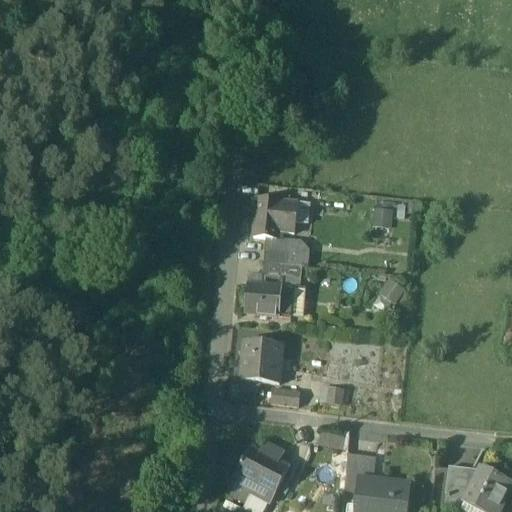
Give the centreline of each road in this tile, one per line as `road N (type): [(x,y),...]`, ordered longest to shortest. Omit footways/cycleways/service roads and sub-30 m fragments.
road 1 (residential): [(498,438),(216,411)]
road 2 (residential): [(235,183),(216,411)]
road 3 (unclassified): [(255,0),(235,183)]
